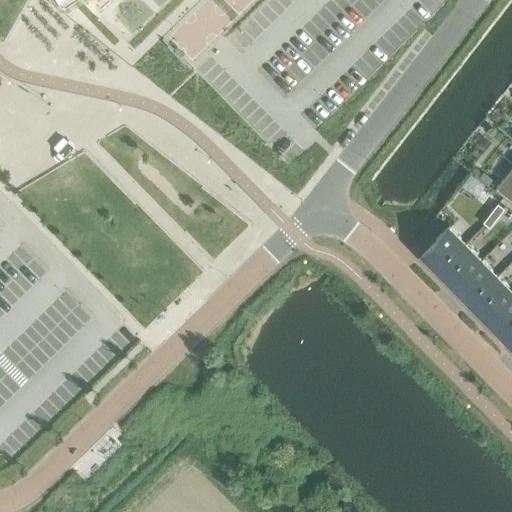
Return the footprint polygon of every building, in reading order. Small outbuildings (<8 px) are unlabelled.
[(511,166),(494,189),(511,202),(511,166)] [(490,213),(496,218),(504,208),(497,203),(490,213)] [(489,227),(496,218),(490,213),(483,222),(489,227)] [(430,266),(436,272),(437,270),(465,243),(449,226),(421,253),(432,264),(430,266)] [(443,276),(452,285),(480,258),(465,243),(437,270),(436,272),(442,278),(443,276)] [(460,296),(467,303),(468,302),(496,275),(480,258),(452,285),(462,295),(460,296)] [(475,309),(485,319),(511,292),(511,291),(496,275),(468,302),(467,303),(473,310),(475,309)] [(511,292),(485,319),(495,329),(493,330),(499,337),(501,335),(511,323),(511,292)] [(511,323),(501,335),(499,337),(505,343),(507,341),(511,346),(511,323)]
